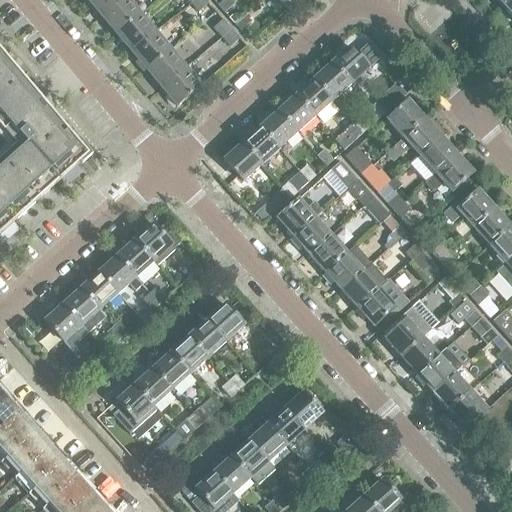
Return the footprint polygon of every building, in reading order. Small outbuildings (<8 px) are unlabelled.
[(84,0),(100,18),(121,0),(84,0)] [(121,0),(100,18),(116,36),(141,15),(128,0),(121,0)] [(203,0),(193,0),(190,3),(199,14),(208,5),(203,0)] [(225,0),(219,6),(226,14),(235,5),(231,0),(225,0)] [(278,0),(287,9),(297,0),(278,0)] [(495,0),(503,8),(511,0),(495,0)] [(511,0),(503,8),(511,18),(511,0)] [(116,36),(131,54),(156,33),(141,15),(116,36)] [(233,24),(240,31),(250,22),(243,15),(233,24)] [(213,29),(220,37),(230,29),(222,21),(213,29)] [(230,29),(220,37),(230,48),(239,39),(230,29)] [(131,54),(146,73),(172,51),(156,33),(131,54)] [(0,233),(88,157),(20,78),(25,74),(9,56),(5,59),(1,56),(6,52),(0,45),(0,138),(8,148),(0,155),(0,233)] [(366,46),(356,56),(349,48),(329,66),(349,87),(369,70),(368,69),(379,60),(378,59),(366,46)] [(146,73),(161,90),(186,69),(172,51),(146,73)] [(329,66),(312,81),(331,103),(349,87),(329,66)] [(186,69),(161,90),(176,108),(202,87),(186,69)] [(312,81),(294,97),(314,119),(331,103),(312,81)] [(397,85),(380,99),(391,111),(407,96),(397,85)] [(294,97),(277,113),(296,135),(314,119),(294,97)] [(386,122),(403,140),(424,121),(408,102),(386,122)] [(371,109),(375,114),(380,119),(386,113),(377,103),(371,109)] [(277,113),(259,129),(279,150),(296,135),(277,113)] [(353,125),(362,135),(369,129),(360,119),(353,125)] [(403,140),(419,158),(441,138),(424,121),(403,140)] [(259,129),(242,144),(261,166),(279,150),(259,129)] [(335,141),(344,152),(352,145),(342,135),(335,141)] [(419,158),(434,175),(456,155),(441,138),(419,158)] [(261,166),(242,144),(224,161),(243,182),(261,166)] [(345,158),(362,177),(373,167),(356,148),(345,158)] [(317,157),(327,168),(334,161),(325,151),(317,157)] [(456,155),(434,175),(435,176),(425,184),(433,194),(443,185),(455,198),(471,184),(467,180),(473,174),(456,155)] [(331,171),(347,189),(357,180),(341,162),(331,171)] [(299,173),(309,184),(316,177),(307,167),(299,173)] [(373,167),(362,177),(378,194),(391,182),(381,171),(379,173),(373,167)] [(357,180),(347,189),(363,207),(373,198),(357,180)] [(282,189),(291,200),(298,193),(289,183),(282,189)] [(282,191),(267,204),(275,213),(279,209),(290,200),(282,191)] [(461,217),(472,229),(493,210),(478,193),(458,211),(453,206),(443,215),(452,225),(461,217)] [(388,205),(394,212),(404,203),(398,196),(388,205)] [(380,226),(390,217),(373,198),(363,207),(380,226)] [(276,220),(293,239),(314,219),(315,220),(323,213),(315,203),(306,211),(298,201),(276,220)] [(404,203),(394,212),(400,220),(411,210),(404,203)] [(472,229),(489,248),(510,229),(493,210),(472,229)] [(293,239),(309,256),(330,237),(315,220),(314,219),(293,239)] [(152,225),(133,242),(153,263),(156,267),(175,251),(174,249),(179,244),(163,226),(157,231),(152,225)] [(384,247),(388,251),(406,235),(400,227),(389,237),(392,240),(384,247)] [(489,248),(505,265),(511,258),(511,230),(510,229),(489,248)] [(309,256),(325,274),(346,255),(330,237),(309,256)] [(133,242),(116,258),(135,279),(153,263),(133,242)] [(405,255),(411,261),(421,252),(416,245),(405,255)] [(431,254),(437,261),(448,251),(442,245),(431,254)] [(325,274),(341,292),(371,265),(356,247),(346,255),(325,274)] [(448,251),(437,261),(444,268),(455,259),(448,251)] [(116,258),(98,274),(118,295),(135,279),(116,258)] [(496,273),(511,290),(511,258),(505,265),(496,273)] [(432,264),(422,273),(431,283),(432,284),(442,275),(432,264)] [(341,292),(357,310),(378,291),(379,291),(388,283),(371,265),(341,292)] [(98,274),(80,290),(100,311),(118,295),(98,274)] [(463,290),(470,296),(480,287),(474,280),(463,290)] [(480,287),(470,296),(476,304),(487,295),(480,287)] [(156,289),(150,295),(158,305),(165,299),(156,289)] [(80,290),(63,306),(82,327),(89,335),(107,318),(100,311),(80,290)] [(378,291),(357,310),(373,328),(394,309),(379,291),(378,291)] [(449,303),(454,309),(465,300),(459,294),(454,298),(449,303)] [(158,305),(150,295),(143,302),(151,311),(158,305)] [(466,302),(450,316),(458,326),(474,311),(466,302)] [(82,327),(63,306),(44,322),(64,344),(71,352),(62,359),(78,377),(94,363),(85,353),(78,344),(89,335),(82,327)] [(224,306),(205,322),(224,343),(243,327),(224,306)] [(384,340),(400,358),(421,339),(422,339),(431,331),(410,308),(396,322),(399,326),(384,340)] [(511,318),(505,311),(493,322),(507,338),(511,344),(511,318)] [(475,312),(465,321),(471,328),(476,323),(481,318),(475,312)] [(481,318),(476,323),(486,335),(492,330),(481,318)] [(121,321),(114,327),(123,337),(129,331),(121,321)] [(205,322),(188,337),(207,358),(224,343),(205,322)] [(28,339),(34,333),(26,324),(19,330),(28,339)] [(123,337),(114,327),(107,334),(115,344),(123,337)] [(486,335),(481,339),(487,345),(497,336),(492,330),(486,335)] [(188,337),(170,354),(189,375),(207,358),(188,337)] [(400,358),(417,376),(438,357),(422,339),(421,339),(400,358)] [(497,357),(503,364),(511,355),(511,353),(507,348),(497,357)] [(417,376),(433,394),(454,375),(462,368),(446,350),(438,357),(417,376)] [(170,354),(152,370),(171,391),(189,375),(170,354)] [(511,373),(511,355),(503,364),(511,373)] [(152,370),(134,385),(153,407),(171,391),(152,370)] [(433,394),(449,412),(470,393),(454,375),(433,394)] [(235,376),(228,382),(237,392),(244,386),(235,376)] [(237,392),(228,382),(221,388),(230,398),(237,392)] [(153,407),(134,385),(116,402),(121,408),(112,416),(128,434),(156,410),(153,407)] [(511,389),(502,397),(511,408),(511,389)] [(302,393),(284,409),(304,431),(322,415),(302,393)] [(465,430),(475,421),(484,412),(486,411),(470,393),(449,412),(465,430)] [(511,408),(502,397),(493,405),(509,423),(511,420),(511,408)] [(0,407),(0,436),(22,416),(8,400),(0,407)] [(199,408),(192,414),(201,424),(208,418),(209,419),(220,409),(212,401),(201,410),(199,408)] [(486,411),(484,412),(501,431),(509,423),(493,405),(486,411)] [(284,409),(266,425),(286,447),(304,431),(284,409)] [(484,412),(475,421),(492,439),(501,431),(484,412)] [(201,424),(192,414),(185,421),(194,431),(201,424)] [(0,436),(0,463),(0,464),(36,432),(22,416),(0,436)] [(266,425),(248,442),(268,463),(269,463),(286,447),(266,425)] [(0,464),(14,479),(50,447),(36,432),(0,464)] [(174,449),(184,440),(176,432),(167,441),(174,449)] [(336,444),(345,454),(352,448),(343,438),(336,444)] [(248,442),(231,458),(250,479),(251,479),(258,486),(276,470),(269,463),(268,463),(248,442)] [(14,479),(28,495),(64,463),(50,447),(14,479)] [(231,458),(213,473),(232,495),(250,479),(231,458)] [(28,495),(42,510),(77,478),(64,463),(28,495)] [(314,464),(307,470),(316,480),(323,473),(314,464)] [(316,480),(307,470),(300,476),(309,486),(316,480)] [(232,495),(213,473),(195,490),(200,496),(214,511),(232,495)] [(395,477),(386,485),(404,506),(412,498),(395,477)] [(42,510),(43,511),(70,511),(91,494),(77,478),(42,510)] [(381,481),(363,497),(376,511),(401,511),(406,508),(404,506),(386,485),(381,481)] [(195,490),(186,498),(191,504),(200,496),(195,490)] [(70,511),(101,511),(105,509),(91,494),(70,511)] [(278,496),(271,502),(279,511),(287,506),(278,496)] [(376,511),(363,497),(346,511),(376,511)] [(279,511),(271,502),(264,509),(266,511),(279,511)]
